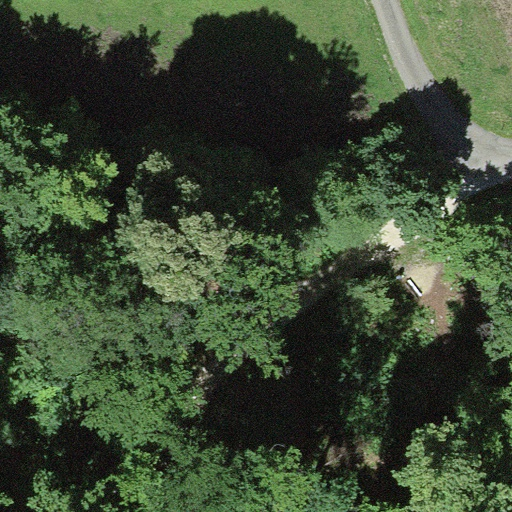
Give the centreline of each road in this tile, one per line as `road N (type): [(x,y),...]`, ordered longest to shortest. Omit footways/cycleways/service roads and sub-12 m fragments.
road 1 (track): [(484,147),(104,511)]
road 2 (unclassified): [(511,151),(457,134),(417,78),(390,0)]
